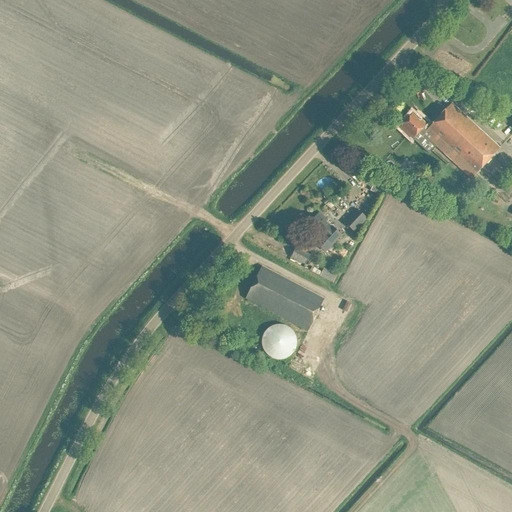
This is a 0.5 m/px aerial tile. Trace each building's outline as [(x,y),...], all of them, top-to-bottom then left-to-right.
[(423,135),(471,180),(500,149),(451,104),(427,130),(424,127),(426,125),(421,120),(419,122),(412,115),(405,122),(404,121),(400,125),(401,126),(400,128),(413,139),(418,133),(422,137),(423,135)] [(381,193),(383,186),(376,183),(373,190),(381,193)] [(356,210),(344,223),(354,232),(366,219),(356,210)] [(320,213),(318,215),(308,225),(321,237),(317,242),(327,251),(341,236),(331,227),(331,228),(325,223),(327,220),(320,213)] [(309,256),(296,249),(291,257),(305,264),(309,256)] [(245,300),(307,332),(323,300),(261,267),(245,300)] [(333,283),(337,275),(323,268),(319,277),(333,283)]
